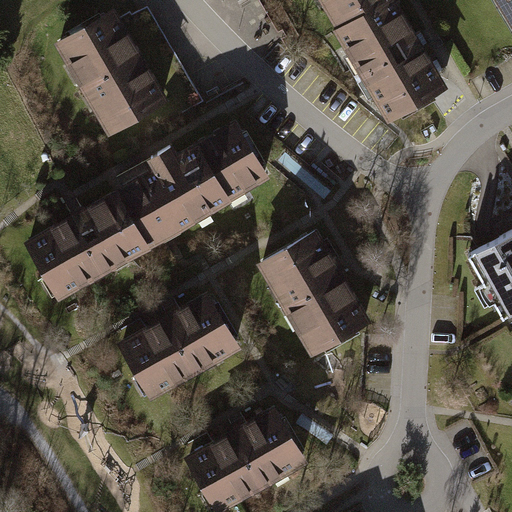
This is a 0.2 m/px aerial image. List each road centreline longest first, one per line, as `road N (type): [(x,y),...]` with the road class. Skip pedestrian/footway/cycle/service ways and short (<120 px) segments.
road 1 (residential): [(187,0),(272,88),(422,206)]
road 2 (residential): [(422,206),(409,451)]
road 3 (residential): [(409,451),(381,470),(381,493),(398,510),(421,509),(437,493),(437,469),(421,454)]
road 4 (residential): [(511,108),(454,153),(422,206)]
road 5 (track): [(0,406),(78,511)]
